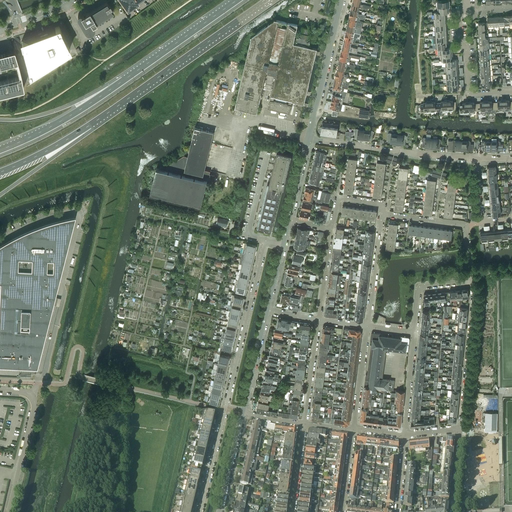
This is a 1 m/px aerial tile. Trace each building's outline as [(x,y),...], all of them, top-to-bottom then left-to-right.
[(77,18),(85,30),(86,31),(87,32),(88,32),(89,32),(90,32),(91,32),(91,31),(92,31),(92,30),(93,30),(93,29),(93,28),(93,27),(93,26),(93,25),(96,23),(96,22),(113,12),(110,8),(111,7),(111,6),(110,7),(109,5),(110,5),(109,4),(108,5),(106,1),(89,12),(89,11),(83,15),(81,16),(81,15),(80,15),(79,15),(78,15),(77,16),(77,17),(77,18)] [(351,9),(350,14),(363,17),(364,17),(365,17),(366,15),(364,15),(361,14),(358,14),(359,10),(351,9)] [(349,18),(347,24),(362,28),(363,22),(360,21),(349,18)] [(304,103),(315,55),(316,48),(293,43),(297,24),(288,22),(287,28),(277,26),(279,20),(274,19),(252,37),(245,64),(235,107),(256,112),(267,67),(277,70),(268,107),(289,112),(292,100),(304,103)] [(295,43),(299,44),(300,42),(309,44),(310,39),(309,39),(309,37),(310,33),(308,32),(309,28),(308,27),(309,26),(308,26),(308,25),(305,24),(305,25),(304,25),(304,26),(303,26),(302,31),(300,30),(299,34),(297,33),(295,43)] [(21,41),(22,46),(22,47),(28,72),(28,73),(29,76),(32,74),(47,64),(52,61),(64,54),(64,53),(69,49),(68,46),(60,30),(61,30),(59,26),(58,26),(55,27),(55,28),(45,31),(45,32),(43,32),(41,33),(37,34),(36,35),(32,36),(32,37),(21,41)] [(346,30),(345,35),(359,38),(360,37),(358,37),(359,35),(359,33),(354,32),(346,30)] [(478,30),(479,38),(488,38),(488,37),(485,38),(485,30),(478,30)] [(344,39),(343,44),(353,47),(357,48),(359,49),(362,49),(363,47),(354,45),(351,45),(352,41),(344,39)] [(23,87),(21,73),(18,64),(14,50),(14,49),(13,49),(4,51),(0,52),(0,93),(23,88),(23,87)] [(342,49),(340,54),(351,57),(359,58),(360,59),(361,56),(353,54),(353,55),(351,55),(349,54),(350,51),(342,49)] [(339,59),(338,64),(349,67),(350,67),(354,68),(355,68),(356,66),(350,64),(349,64),(349,65),(347,64),(347,61),(339,59)] [(335,95),(333,95),(331,101),(342,104),(343,100),(341,99),(341,97),(339,96),(338,96),(335,95)] [(506,99),(503,100),(504,111),(509,111),(509,110),(510,110),(510,109),(511,108),(511,102),(510,103),(510,102),(509,102),(509,101),(509,100),(507,100),(506,100),(506,99)] [(438,104),(438,110),(441,110),(441,111),(442,111),(442,112),(447,112),(447,100),(444,100),(444,101),(443,101),(441,101),(441,102),(441,103),(441,104),(438,104)] [(449,100),(447,100),(447,112),(452,111),(452,110),(453,110),(453,109),(456,109),(456,103),(455,103),(453,103),(453,102),(453,100),(450,100),(449,101),(449,100)] [(495,103),(495,110),(495,113),(504,112),(504,111),(503,100),(501,100),(497,101),(498,102),(498,103),(497,103),(495,103)] [(340,110),(342,104),(331,101),(329,108),(340,110)] [(430,113),(429,101),(427,101),(427,102),(426,102),(423,102),(423,103),(423,104),(423,105),(421,105),(420,105),(421,106),(417,106),(417,111),(424,111),(424,112),(425,112),(425,113),(430,113)] [(432,101),(429,101),(430,113),(435,112),(435,111),(436,111),(436,110),(438,110),(438,104),(436,104),(435,104),(435,103),(435,101),(433,102),(432,102),(432,101)] [(477,104),(477,111),(480,110),(480,111),(481,111),(481,112),(486,112),(486,101),(483,101),(483,102),(480,102),(480,103),(480,104),(477,104)] [(488,101),(486,101),(486,112),(491,112),(491,111),(492,111),(492,110),(495,110),(495,103),(494,103),(492,104),(492,103),(492,102),(492,101),(488,101)] [(460,114),(469,113),(468,102),(466,102),(466,103),(462,103),(462,104),(463,105),(462,105),(460,105),(459,105),(460,114)] [(471,102),(468,102),(469,113),(474,113),(474,112),(475,112),(475,111),(477,111),(477,104),(475,105),(475,104),(474,104),(474,103),(474,102),(471,102)] [(213,182),(215,175),(209,174),(210,171),(204,170),(205,169),(211,142),(214,132),(195,127),(188,156),(184,155),(166,166),(165,170),(156,168),(150,194),(201,206),(207,180),(213,182)] [(363,141),(364,130),(358,129),(357,129),(356,129),(355,129),(355,130),(355,131),(355,132),(354,138),(359,138),(359,140),(363,141)] [(370,131),(364,130),(363,141),(366,141),(366,139),(372,140),(372,134),(373,133),(373,132),(373,131),(372,131),(371,131),(370,131)] [(396,145),(397,135),(391,134),(390,133),(389,133),(388,133),(388,134),(388,135),(388,136),(387,142),(392,143),(392,145),(396,145)] [(405,145),(406,139),(406,138),(406,137),(406,136),(405,135),(404,135),(403,135),(397,135),(396,145),(399,146),(399,144),(405,145)] [(431,149),(432,139),(425,138),(424,137),(423,138),(422,139),(422,140),(422,141),(422,147),(427,147),(427,149),(431,149)] [(438,139),(432,139),(431,149),(434,149),(434,148),(439,148),(440,142),(441,141),(441,140),(440,140),(440,139),(439,139),(438,139)] [(461,151),(461,141),(455,141),(454,140),(453,140),(452,140),(452,141),(452,142),(452,143),(452,148),(452,149),(457,149),(457,151),(461,151)] [(473,150),(473,144),(470,144),(470,143),(470,142),(470,141),(469,141),(468,141),(467,141),(461,141),(461,151),(464,151),(464,150),(473,150)] [(491,152),(491,141),(485,142),(484,141),(483,141),(482,142),(481,142),(481,143),(482,144),(479,144),(479,149),(482,149),(482,150),(487,150),(487,152),(491,152)] [(503,150),(503,144),(500,144),(500,143),(500,142),(500,141),(499,141),(498,141),(497,141),(491,141),(491,152),(494,152),(494,150),(503,150)] [(283,188),(285,182),(286,175),(287,175),(286,175),(288,168),(289,168),(288,168),(290,161),(291,154),(292,155),(292,154),(291,154),(279,151),(272,180),(271,185),(269,185),(269,184),(267,184),(262,205),(264,206),(258,229),(271,232),(274,218),(276,211),(276,212),(276,211),(277,205),(278,205),(277,205),(279,198),(280,191),(281,191),(280,191),(281,188),(283,188)] [(487,167),(488,174),(496,173),(495,166),(494,166),(490,166),(490,167),(487,167)] [(320,180),(310,177),(308,184),(320,186),(321,185),(321,183),(319,183),(320,180)] [(314,192),(315,189),(306,187),(306,188),(305,189),(305,190),(305,191),(304,193),(313,195),(314,192)] [(329,201),(331,193),(331,190),(323,188),(323,191),(322,191),(320,199),(329,201)] [(313,198),(313,195),(304,193),(304,196),(303,197),(303,198),(303,199),(312,201),(313,198)] [(314,204),(314,203),(303,201),(302,202),(302,203),(302,204),(301,208),(310,210),(310,209),(312,209),(314,204)] [(501,215),(500,208),(491,209),(491,211),(492,211),(492,216),(496,215),(496,216),(499,216),(499,215),(501,215)] [(308,219),(309,212),(301,210),(300,214),(299,214),(299,215),(299,216),(299,217),(308,219)] [(0,282),(0,283),(0,284),(0,365),(37,367),(75,216),(67,218),(63,219),(55,221),(49,223),(42,225),(37,227),(34,228),(27,231),(21,233),(16,236),(11,239),(5,242),(0,245),(0,244),(0,282)] [(227,226),(228,221),(218,218),(216,224),(227,226)] [(310,230),(298,227),(297,232),(306,234),(308,235),(307,235),(309,235),(310,230)] [(488,240),(487,232),(483,232),(483,231),(480,232),(481,241),(488,240)] [(360,235),(358,235),(356,234),(355,239),(357,239),(357,237),(365,238),(364,242),(373,243),(374,237),(360,235)] [(306,245),(308,240),(296,237),(295,242),(304,244),(305,244),(305,245),(306,245)] [(255,251),(256,245),(244,242),(244,243),(243,248),(245,248),(255,251)] [(303,247),(304,244),(295,242),(293,247),(304,249),(304,250),(305,250),(306,248),(303,247)] [(252,261),(253,256),(242,253),(241,253),(240,258),(252,261)] [(303,256),(294,254),(292,262),(301,264),(302,261),(302,260),(303,256)] [(251,266),(252,261),(240,258),(239,264),(241,264),(251,266)] [(292,282),(293,278),(293,276),(287,274),(284,284),(293,286),(294,282),(292,282)] [(247,282),(237,280),(235,279),(234,284),(236,285),(246,288),(247,282)] [(245,293),(246,288),(236,285),(234,284),(234,285),(233,290),(240,292),(244,293),(245,293)] [(307,290),(301,288),(297,287),(295,293),(305,295),(307,290)] [(456,298),(455,290),(449,291),(449,292),(445,292),(446,299),(456,298)] [(242,303),(244,297),(243,297),(239,296),(232,294),(232,295),(230,300),(232,300),(242,303)] [(289,304),(291,296),(282,294),(280,302),(289,304)] [(300,298),(291,296),(289,304),(298,307),(300,298)] [(241,308),(242,303),(232,300),(230,300),(229,305),(231,306),(241,308)] [(239,319),(240,313),(230,311),(229,310),(228,316),(229,316),(239,319)] [(382,379),(386,349),(405,351),(406,343),(409,344),(409,338),(409,337),(408,337),(400,336),(400,338),(390,337),(380,336),(380,333),(373,332),(372,332),(371,333),(371,334),(370,340),(372,340),(372,345),(371,345),(367,374),(365,374),(364,386),(373,387),(382,389),(384,389),(387,389),(393,390),(394,381),(382,379)] [(283,341),(284,339),(273,336),(272,341),(285,344),(285,342),(283,341)] [(231,350),(232,345),(222,342),(220,342),(219,347),(220,348),(219,351),(227,352),(228,349),(231,350)] [(228,362),(230,356),(229,356),(227,355),(227,352),(219,351),(219,354),(218,353),(218,354),(216,359),(218,359),(228,362)] [(280,361),(276,360),(277,358),(269,357),(267,363),(275,364),(279,365),(280,361)] [(277,367),(276,367),(275,367),(275,364),(267,363),(266,370),(273,372),(274,369),(277,370),(277,367)] [(278,377),(279,375),(265,371),(264,376),(280,380),(280,378),(278,377)] [(219,399),(209,396),(210,396),(208,395),(207,396),(208,396),(206,401),(218,404),(219,399)] [(268,409),(270,403),(258,401),(256,409),(257,411),(270,414),(272,410),(268,409)] [(215,413),(204,411),(203,416),(215,419),(216,415),(214,415),(215,413)] [(494,413),(485,413),(485,419),(487,419),(486,423),(485,423),(485,429),(485,431),(497,431),(497,413),(494,413)] [(330,417),(327,417),(324,416),(311,414),(310,419),(311,420),(329,422),(330,417)] [(212,424),(201,421),(200,427),(212,429),(213,425),(212,425),(212,424)] [(298,428),(289,427),(288,433),(289,433),(288,436),(297,437),(298,428)] [(210,434),(199,432),(198,437),(210,440),(211,436),(209,436),(210,434)] [(429,448),(428,440),(410,442),(409,443),(408,451),(429,448)] [(207,445),(196,442),(195,448),(207,450),(208,446),(207,446),(207,445)] [(258,454),(259,449),(248,447),(247,452),(247,454),(254,455),(255,453),(258,454)] [(205,455),(194,453),(193,458),(205,461),(206,457),(204,457),(205,455)] [(261,458),(259,458),(259,457),(254,455),(247,454),(245,459),(254,461),(255,461),(256,461),(264,463),(264,460),(260,459),(261,458)] [(204,465),(205,461),(193,458),(191,467),(201,469),(202,465),(204,465)] [(190,470),(188,475),(200,478),(201,474),(200,474),(200,472),(190,470)] [(322,477),(315,476),(315,473),(303,472),(303,476),(315,478),(319,479),(319,481),(322,481),(322,477)] [(198,483),(187,481),(186,486),(198,489),(199,485),(198,484),(198,483)] [(195,494),(185,491),(183,496),(195,499),(196,495),(195,495),(195,494)] [(265,500),(266,496),(269,497),(270,494),(261,493),(261,494),(260,497),(257,496),(256,496),(255,500),(260,501),(260,498),(265,500)] [(447,511),(448,506),(448,500),(441,499),(441,500),(441,501),(440,501),(440,500),(439,500),(438,504),(439,508),(441,508),(441,511),(447,511)] [(193,504),(182,502),(181,507),(193,510),(194,506),(193,505),(193,504)]
